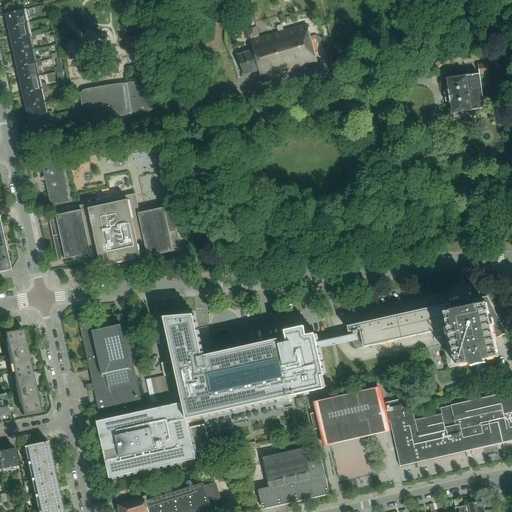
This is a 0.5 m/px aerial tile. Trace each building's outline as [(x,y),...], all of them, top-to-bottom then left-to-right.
[(9,27),(27,23),(25,13),(30,12),(30,8),(6,14),(9,27)] [(29,33),(27,23),(9,27),(12,40),(36,35),(35,32),(29,33)] [(318,63),(307,25),(251,41),(253,47),(250,48),(251,51),(238,55),(244,75),(260,71),(262,79),(318,63)] [(36,39),(36,35),(12,40),(15,54),(33,50),(31,40),(36,39)] [(67,35),(60,36),(61,46),(68,45),(67,35)] [(35,59),(33,50),(15,54),(18,67),(41,62),(41,58),(35,59)] [(511,65),(510,58),(500,60),(503,78),(511,76),(511,65)] [(42,65),(41,62),(18,67),(21,80),(39,76),(37,67),(42,65)] [(489,69),(488,66),(487,66),(486,65),(485,64),(485,63),(481,64),(481,65),(479,65),(480,73),(486,72),(487,71),(488,69),(489,69)] [(453,112),(485,108),(479,74),(448,79),(449,90),(448,90),(450,102),(451,102),(453,112)] [(41,86),(39,76),(21,80),(23,94),(47,88),(46,85),(41,86)] [(132,115),(150,112),(150,111),(151,111),(152,111),(153,110),(153,109),(154,108),(154,107),(154,106),(155,106),(152,85),(151,86),(151,85),(151,84),(150,83),(149,83),(149,82),(148,82),(147,81),(146,81),(145,81),(135,82),(127,83),(127,82),(88,88),(88,89),(86,89),(85,90),(84,90),(83,91),(82,91),(82,92),(82,93),(81,94),(81,95),(81,101),(82,104),(83,109),(84,116),(85,117),(85,118),(86,119),(87,120),(88,120),(89,120),(90,120),(99,119),(113,118),(132,115)] [(48,92),(47,88),(23,94),(26,107),(45,103),(43,93),(48,92)] [(47,112),(45,103),(26,107),(29,120),(53,115),(52,111),(47,112)] [(54,118),(53,115),(29,120),(32,133),(50,129),(48,119),(54,118)] [(42,165),(48,192),(51,206),(73,201),(64,161),(42,165)] [(81,211),(91,253),(146,247),(138,214),(134,194),(80,206),(81,211)] [(171,207),(138,214),(146,247),(148,256),(172,251),(168,233),(176,231),(171,207)] [(91,253),(81,211),(57,216),(61,235),(54,237),(59,260),(91,253)] [(0,272),(10,270),(0,224),(0,272)] [(448,330),(457,366),(470,364),(470,367),(486,364),(485,361),(499,357),(495,340),(506,334),(487,298),(470,301),(472,307),(444,313),(443,306),(347,327),(350,341),(356,350),(448,330)] [(187,420),(188,420),(291,396),(285,369),(284,367),(284,364),(279,366),(274,345),(281,344),(280,341),(279,341),(278,339),(212,354),(203,356),(194,314),(164,317),(183,402),(187,420)] [(123,315),(100,317),(80,324),(90,371),(99,410),(142,401),(123,315)] [(285,331),(288,342),(281,344),(274,345),(279,366),(284,364),(284,367),(285,369),(291,396),(324,389),(321,376),(324,375),(315,333),(307,335),(305,326),(285,331)] [(14,374),(32,371),(23,330),(5,333),(14,374)] [(41,412),(32,371),(14,374),(23,415),(41,412)] [(173,374),(152,379),(157,403),(179,398),(173,374)] [(391,431),(389,421),(390,421),(401,466),(511,440),(511,392),(498,395),(451,405),(451,406),(441,408),(442,414),(415,420),(410,397),(386,403),(386,404),(385,404),(381,386),(313,402),(316,413),(311,414),(314,430),(319,429),(323,447),(391,431)] [(0,414),(9,413),(5,396),(0,396),(0,414)] [(296,400),(298,410),(305,408),(303,398),(296,400)] [(97,421),(110,478),(196,459),(194,452),(210,448),(205,424),(189,428),(187,420),(183,402),(97,421)] [(426,408),(413,411),(415,419),(428,416),(426,408)] [(277,445),(279,454),(263,458),(270,487),(260,490),(264,508),(292,502),(299,500),(305,499),(313,497),(316,496),(309,464),(305,447),(304,448),(300,449),(298,440),(277,445)] [(24,447),(31,479),(54,475),(47,442),(24,447)] [(0,451),(0,458),(2,469),(17,466),(14,448),(0,451)] [(321,461),(309,464),(316,496),(329,493),(321,461)] [(31,479),(38,511),(39,511),(62,508),(54,475),(31,479)] [(147,496),(119,504),(118,505),(120,511),(192,511),(220,503),(214,483),(204,486),(203,483),(194,486),(194,487),(148,501),(147,496)] [(139,494),(137,487),(115,491),(118,502),(139,494)] [(468,506),(459,508),(460,511),(490,511),(491,511),(485,511),(482,502),(468,505),(468,506)]
